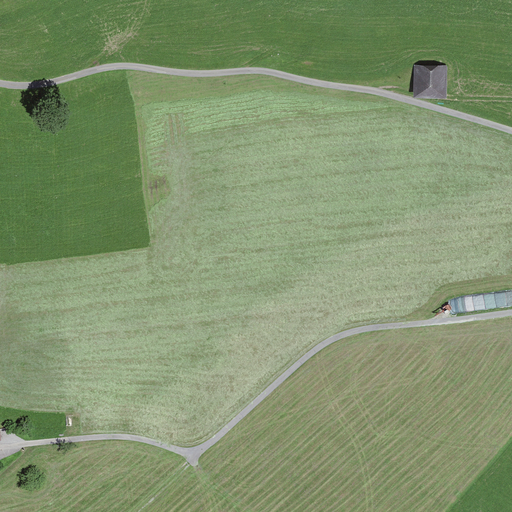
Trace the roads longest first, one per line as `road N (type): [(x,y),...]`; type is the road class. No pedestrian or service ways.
road 1 (track): [(0,446),(121,436),(199,451),(337,336),(511,313)]
road 2 (track): [(511,131),(371,90),(258,70),(121,65),(0,83)]
